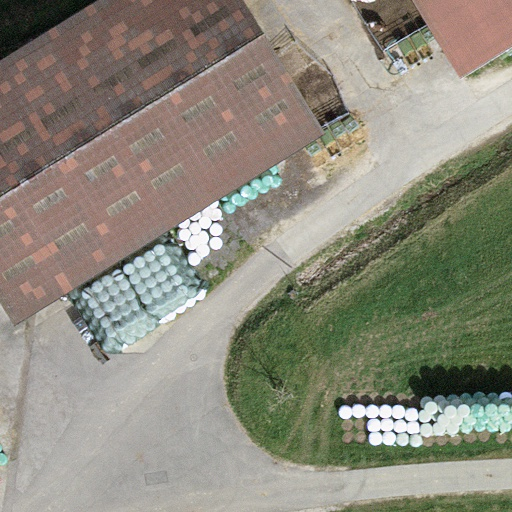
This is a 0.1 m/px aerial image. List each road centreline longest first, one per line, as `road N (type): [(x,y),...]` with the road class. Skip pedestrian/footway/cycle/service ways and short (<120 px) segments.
road 1 (track): [(17,511),(67,426),(263,246),(511,94)]
road 2 (track): [(166,511),(235,498),(511,481)]
